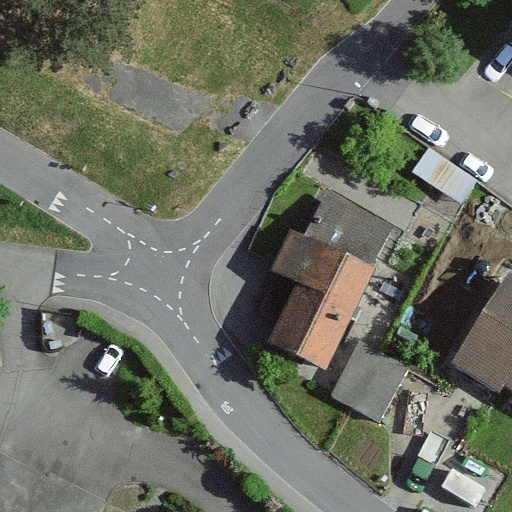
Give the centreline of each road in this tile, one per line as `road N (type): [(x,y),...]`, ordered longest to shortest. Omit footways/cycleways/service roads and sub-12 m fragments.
road 1 (residential): [(410,0),(209,231),(153,276)]
road 2 (residential): [(344,511),(311,489),(153,276)]
road 3 (residential): [(153,276),(121,230),(0,152)]
